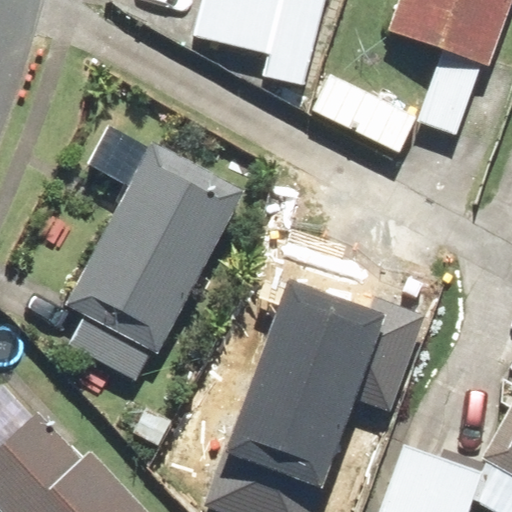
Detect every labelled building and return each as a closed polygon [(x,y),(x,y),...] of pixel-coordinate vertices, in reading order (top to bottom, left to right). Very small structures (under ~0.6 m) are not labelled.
[(329,0),(204,0),(197,40),(269,54),(263,82),(310,92),(329,0)] [(416,121),(459,135),(483,67),(491,69),(511,6),(511,0),(398,0),(386,34),(439,52),(416,121)] [(416,121),(329,74),(310,107),(398,154),(416,121)] [(73,307),(92,316),(74,352),(135,382),(153,346),(165,353),(247,188),(155,142),(73,307)] [(346,321),(245,310),(225,495),(326,507),(346,321)] [(416,327),(375,314),(350,392),(391,405),(416,327)] [(511,405),(482,461),(511,477),(511,405)] [(85,461),(43,415),(0,453),(0,511),(145,511),(93,454),(85,461)] [(468,511),(483,471),(404,443),(379,511),(468,511)]
